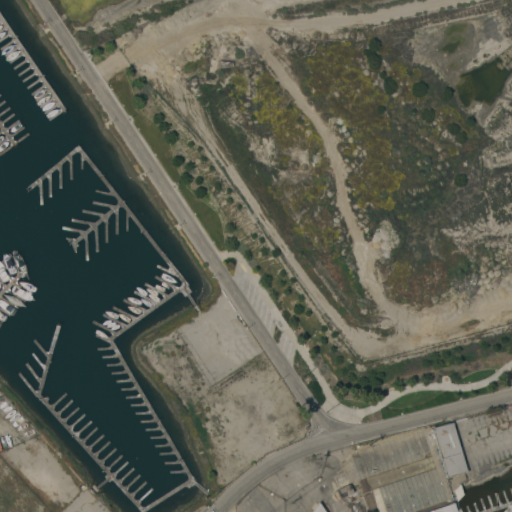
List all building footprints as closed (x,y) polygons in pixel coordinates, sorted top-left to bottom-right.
[(445,478),(430,428),(451,422),(466,472),(445,478)] [(340,499),(336,490),(348,484),(352,493),(340,499)] [(455,502),(452,491),(459,484),(462,495),(455,502)] [(323,511),(311,511),(318,503),(323,511)] [(428,511),(453,503),(456,511),(428,511)]
